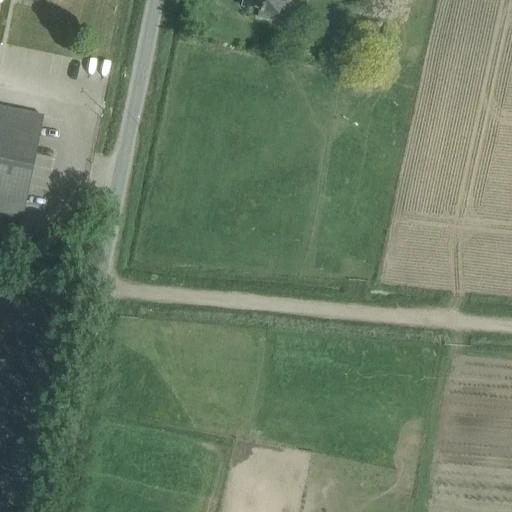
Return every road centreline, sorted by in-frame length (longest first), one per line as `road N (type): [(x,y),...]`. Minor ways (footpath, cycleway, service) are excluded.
road 1 (unclassified): [(51,511),(155,0)]
road 2 (track): [(0,268),(96,288),(511,326)]
road 3 (unknown): [(0,72),(131,116)]
